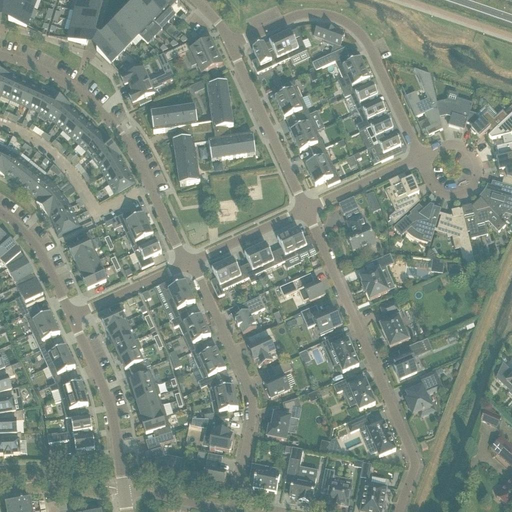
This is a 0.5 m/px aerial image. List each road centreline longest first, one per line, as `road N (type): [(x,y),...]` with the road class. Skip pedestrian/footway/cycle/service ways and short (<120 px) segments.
road 1 (residential): [(400,511),(415,462),(305,210)]
road 2 (residential): [(0,55),(90,102),(134,157),(185,264)]
road 3 (residential): [(418,159),(365,42),(348,25),(305,16),(231,46)]
road 4 (residential): [(193,261),(250,393),(232,511)]
road 5 (residential): [(70,316),(111,412),(124,490)]
road 6 (residential): [(305,210),(231,46)]
road 7 (residential): [(418,159),(430,188),(463,192),(478,169),(473,157),(449,147),(433,153)]
road 8 (residential): [(70,316),(185,264)]
road 9 (residential): [(0,213),(37,252),(70,316)]
road 10 (residential): [(305,210),(418,159)]
road 11 (residential): [(193,261),(305,210)]
